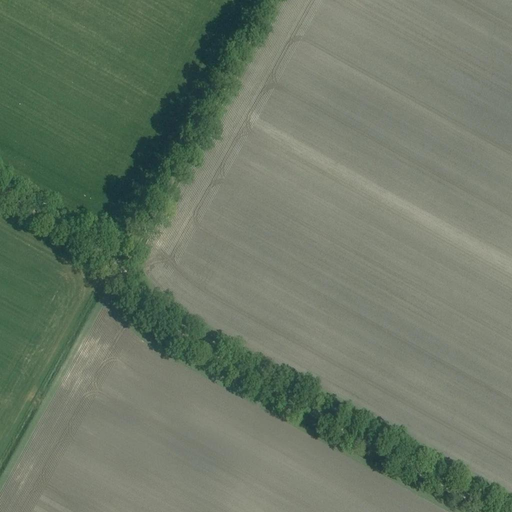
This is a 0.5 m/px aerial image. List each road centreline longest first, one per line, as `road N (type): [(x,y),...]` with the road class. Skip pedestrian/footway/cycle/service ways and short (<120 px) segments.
road 1 (track): [(497,511),(178,335),(115,270)]
road 2 (track): [(121,265),(270,0)]
road 3 (track): [(115,270),(91,245),(0,192)]
